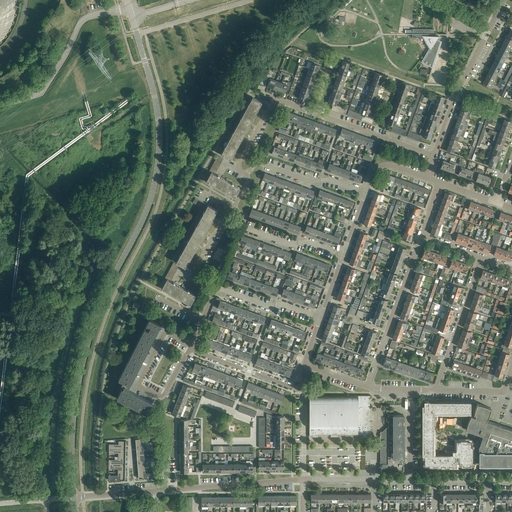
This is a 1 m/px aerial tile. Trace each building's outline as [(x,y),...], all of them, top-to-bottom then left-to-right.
[(16,10),(17,5),(16,0),(0,0),(0,43),(1,42),(5,38),(8,34),(10,30),(13,25),(14,20),(16,15),(16,10)] [(434,34),(434,29),(412,29),(412,38),(416,38),(416,37),(421,37),(421,35),(433,35),(433,34),(434,34)] [(421,35),(421,37),(421,38),(424,38),(430,48),(424,59),(433,64),(440,42),(437,41),(436,42),(435,41),(438,35),(433,35),(421,35)] [(504,43),(501,48),(509,52),(511,47),(504,43)] [(501,48),(499,53),(507,57),(509,52),(501,48)] [(499,53),(496,58),(504,62),(507,57),(499,53)] [(496,58),(494,63),(502,67),(504,62),(496,58)] [(348,70),(349,68),(350,63),(342,61),(342,62),(341,67),(340,67),(348,70)] [(307,68),(309,68),(317,71),(318,67),(319,67),(319,65),(311,62),(309,62),(307,68)] [(494,63),(491,68),(499,72),(502,67),(494,63)] [(340,68),(339,73),(338,73),(346,76),(348,70),(340,67),(341,67),(340,66),(339,68),(340,68)] [(309,68),(307,75),(314,78),(315,77),(316,72),(317,73),(317,71),(309,68)] [(491,68),(489,73),(497,77),(499,72),(491,68)] [(338,74),(336,78),(336,79),(344,82),(346,76),(338,73),(339,73),(338,72),(337,74),(338,74)] [(384,75),(374,72),(373,75),(374,75),(373,79),(381,81),(383,77),(384,75)] [(489,73),(486,77),(494,81),(497,77),(489,73)] [(307,75),(305,81),(312,83),(313,83),(314,78),(315,78),(315,77),(314,78),(307,75)] [(494,81),(486,77),(484,82),(492,86),(494,81)] [(336,80),(334,84),(334,85),(342,87),(344,82),(336,79),(336,78),(335,79),(336,80)] [(371,84),(371,85),(379,88),(379,87),(381,82),(381,83),(382,81),(381,81),(373,79),(370,78),(369,83),(371,84)] [(269,86),(273,88),(276,81),(270,79),(267,86),(268,87),(269,86)] [(274,88),(279,90),(283,80),(282,80),(281,83),(276,81),(273,88),(273,89),(274,89),(274,88)] [(279,90),(279,91),(280,91),(280,90),(285,92),(287,88),(289,89),(292,82),(288,81),(288,82),(283,80),(279,90)] [(305,81),(303,87),(310,89),(312,84),(313,84),(313,83),(312,83),(305,81)] [(402,82),(400,88),(407,91),(409,85),(402,82)] [(334,84),(333,85),(334,86),(332,90),(332,91),(340,93),(342,87),(334,85),(334,84)] [(371,85),(369,91),(377,93),(378,88),(379,89),(380,87),(379,87),(379,88),(371,85)] [(303,87),(301,92),(308,95),(308,94),(310,90),(311,90),(311,89),(310,89),(303,87)] [(400,88),(398,94),(405,97),(407,91),(400,88)] [(332,91),(330,96),(330,97),(337,99),(338,98),(340,99),(342,94),(340,93),(332,91),(332,90),(331,91),(332,91)] [(369,91),(367,96),(375,99),(376,94),(377,94),(378,93),(377,93),(369,91)] [(308,95),(301,92),(299,98),(306,100),(308,96),(309,96),(309,95),(308,94),(308,95)] [(398,94),(396,100),(403,103),(405,97),(398,94)] [(437,94),(435,101),(442,103),(445,97),(437,94)] [(328,102),(333,104),(336,105),(337,99),(330,97),(330,96),(329,97),(330,97),(328,102)] [(367,96),(364,102),(373,105),(373,104),(374,100),(375,100),(375,99),(367,96)] [(253,97),(245,111),(254,116),(257,110),(258,110),(259,109),(258,108),(262,102),(253,97)] [(396,100),(394,106),(401,108),(403,103),(396,100)] [(430,105),(440,109),(442,103),(435,101),(434,103),(431,102),(430,105)] [(364,102),(362,108),(370,111),(371,110),(372,106),(373,106),(373,105),(373,104),(373,105),(364,102)] [(463,104),(461,110),(471,113),(473,107),(463,104)] [(440,109),(430,105),(428,111),(438,115),(440,109)] [(401,108),(394,106),(392,112),(399,114),(401,108)] [(361,114),(363,115),(368,116),(370,112),(371,112),(371,110),(370,111),(362,108),(360,114),(361,114)] [(459,115),(466,118),(468,119),(471,113),(461,110),(459,115)] [(245,111),(237,125),(246,131),(249,124),(250,125),(251,123),(251,122),(254,116),(245,111)] [(287,122),(289,123),(293,113),(287,111),(285,118),(288,119),(287,122)] [(426,117),(436,121),(438,115),(428,111),(427,111),(425,117),(426,117)] [(392,112),(389,117),(397,120),(398,117),(401,118),(402,115),(399,114),(392,112)] [(292,121),(296,122),(298,115),(293,113),(289,123),(291,124),(292,121)] [(459,115),(457,121),(468,125),(467,124),(468,122),(465,121),(465,118),(466,118),(459,115)] [(309,119),(304,117),(300,128),(302,129),(304,125),(307,126),(309,119)] [(393,125),(396,126),(398,127),(399,124),(396,123),(397,120),(389,117),(387,123),(393,125)] [(426,117),(423,123),(434,127),(436,121),(426,117)] [(305,130),(311,132),(315,121),(309,119),(307,126),(305,130)] [(500,123),(500,124),(509,127),(511,121),(511,122),(511,121),(505,119),(503,124),(500,123)] [(317,130),(318,130),(320,123),(315,121),(311,132),(316,134),(317,130)] [(457,121),(455,127),(466,131),(468,125),(457,121)] [(318,130),(323,132),(326,125),(320,123),(318,130)] [(434,127),(423,123),(421,129),(432,133),(434,127)] [(500,124),(498,129),(501,130),(507,133),(509,127),(500,124)] [(237,125),(229,140),(238,145),(242,139),(243,137),(246,131),(237,125)] [(453,133),(463,136),(463,137),(466,131),(455,127),(453,133)] [(338,137),(344,139),(348,130),(342,128),(340,133),(338,137)] [(421,135),(423,136),(430,138),(432,133),(421,129),(420,128),(419,132),(420,133),(419,135),(421,135)] [(495,135),(494,135),(505,138),(507,133),(501,130),(499,133),(497,132),(489,129),(488,132),(495,135)] [(344,139),(350,141),(353,132),(348,130),(344,139)] [(359,134),(353,132),(350,141),(355,144),(359,134)] [(453,133),(451,139),(457,141),(458,139),(461,140),(463,136),(453,133)] [(359,142),(362,143),(364,136),(359,134),(355,144),(358,145),(359,142)] [(494,135),(492,140),(503,144),(505,138),(494,135)] [(370,138),(367,145),(366,148),(371,150),(375,140),(370,138)] [(451,139),(449,144),(458,148),(460,144),(457,143),(457,141),(451,139)] [(238,145),(229,140),(221,154),(230,159),(234,153),(235,151),(238,145)] [(492,147),(501,150),(503,144),(492,140),(490,146),(492,147)] [(272,153),(277,155),(281,145),(278,144),(277,148),(274,146),(272,153)] [(458,148),(449,144),(447,150),(446,150),(453,153),(454,150),(457,151),(458,148)] [(277,155),(283,157),(285,151),(285,150),(286,148),(284,147),(284,146),(283,146),(281,145),(277,155)] [(488,152),(499,156),(501,150),(492,147),(491,150),(492,150),(491,153),(488,152)] [(283,157),(288,159),(291,153),(291,152),(292,149),(289,148),(288,151),(285,151),(283,157)] [(486,158),(490,159),(497,161),(499,156),(488,152),(486,158)] [(294,161),(299,163),(303,154),(300,153),(299,155),(296,154),(294,161)] [(299,163),(305,165),(308,156),(303,154),(299,163)] [(305,165),(310,167),(313,160),(312,160),(313,158),(308,156),(305,165)] [(318,162),(316,169),(321,171),(325,161),(319,159),(318,162)] [(497,161),(490,159),(488,165),(495,167),(497,161)] [(310,167),(316,169),(318,162),(313,160),(310,167)] [(441,168),(447,170),(449,162),(443,160),(441,168)] [(458,174),(465,176),(467,169),(464,168),(465,164),(462,163),(463,161),(460,160),(459,164),(457,170),(460,171),(458,174)] [(327,170),(332,172),(335,165),(336,162),(333,161),(332,164),(329,163),(327,170)] [(454,169),(457,170),(459,164),(450,161),(449,162),(447,170),(453,172),(454,169)] [(332,172),(338,174),(341,167),(335,165),(332,172)] [(346,169),(341,167),(338,174),(344,176),(346,169)] [(214,185),(222,190),(227,180),(219,176),(220,175),(218,175),(215,174),(216,171),(211,168),(209,171),(211,172),(206,181),(212,184),(212,185),(214,186),(214,185)] [(471,175),(474,176),(477,168),(475,168),(475,169),(474,169),(473,171),(467,169),(465,176),(470,178),(471,175)] [(476,180),(482,183),(485,175),(482,174),(483,170),(477,168),(474,176),(477,177),(476,180)] [(391,186),(392,184),(395,177),(389,175),(386,184),(391,186)] [(485,175),(482,183),(488,185),(491,177),(485,175)] [(398,185),(401,179),(395,177),(392,184),(397,186),(398,185)] [(398,185),(404,187),(406,181),(401,179),(398,185)] [(226,193),(228,194),(229,193),(235,197),(240,187),(234,184),(234,183),(232,182),(232,183),(227,180),(222,190),(227,192),(226,193)] [(283,189),(289,191),(290,189),(292,183),(287,181),(284,187),(283,189)] [(404,187),(410,189),(412,183),(406,181),(404,187)] [(410,189),(415,191),(418,185),(412,183),(410,189)] [(299,196),(300,196),(303,187),(298,185),(295,191),(294,194),(299,196)] [(415,193),(421,195),(423,187),(418,185),(415,191),(415,193)] [(303,187),(300,196),(305,198),(305,197),(306,195),(309,189),(303,187)] [(423,187),(421,195),(420,197),(426,199),(429,189),(423,187)] [(317,196),(323,198),(325,191),(320,189),(317,196)] [(443,198),(450,200),(453,201),(455,193),(450,191),(449,193),(446,192),(443,198)] [(375,192),(373,198),(379,200),(382,194),(375,192)] [(373,198),(370,205),(380,208),(382,201),(379,200),(373,198)] [(443,198),(441,204),(448,206),(450,200),(443,198)] [(465,207),(473,211),(476,203),(470,201),(470,202),(467,201),(465,207)] [(479,212),(479,213),(482,205),(476,203),(473,211),(474,211),(476,212),(477,212),(479,213),(479,212)] [(441,204),(439,209),(446,212),(448,206),(441,204)] [(208,205),(200,219),(209,224),(213,218),(214,217),(214,216),(217,210),(208,205)] [(370,205),(368,211),(375,213),(376,210),(379,211),(380,208),(370,205)] [(479,213),(485,215),(488,207),(482,205),(479,213)] [(408,211),(412,212),(419,214),(421,208),(414,206),(413,209),(409,207),(408,211)] [(488,207),(485,215),(494,218),(496,211),(493,210),(493,209),(488,207)] [(439,209),(437,215),(444,218),(446,212),(439,209)] [(375,213),(368,211),(366,217),(372,220),(375,213)] [(412,212),(409,219),(416,221),(419,214),(412,212)] [(495,218),(504,221),(506,214),(500,212),(500,213),(497,212),(495,218)] [(437,215),(435,221),(442,224),(444,218),(437,215)] [(364,223),(370,226),(371,223),(374,224),(375,221),(372,220),(366,217),(364,223)] [(200,219),(192,233),(201,238),(205,232),(205,233),(207,231),(206,230),(209,224),(200,219)] [(407,225),(414,227),(416,221),(409,219),(408,222),(405,221),(404,223),(407,225)] [(435,221),(433,227),(439,230),(442,224),(435,221)] [(304,232),(310,234),(312,227),(307,225),(304,232)] [(407,225),(405,231),(412,234),(413,230),(414,230),(415,228),(414,228),(414,227),(407,225)] [(310,234),(315,236),(318,229),(312,227),(310,234)] [(439,230),(433,227),(431,233),(437,235),(439,231),(439,230)] [(315,236),(321,238),(323,231),(318,229),(315,236)] [(321,238),(326,240),(329,233),(330,231),(324,229),(323,231),(321,238)] [(334,235),(332,242),(337,244),(340,238),(337,236),(338,232),(336,231),(334,235)] [(412,234),(405,231),(403,238),(409,240),(412,234)] [(361,232),(358,238),(365,240),(367,234),(361,232)] [(192,233),(184,248),(193,253),(197,247),(198,247),(199,245),(198,245),(201,238),(192,233)] [(326,240),(332,242),(334,235),(329,233),(326,240)] [(455,241),(461,243),(464,235),(458,233),(455,241)] [(245,246),(245,244),(248,237),(242,235),(240,241),(243,243),(242,245),(244,246),(245,246)] [(461,243),(466,245),(469,237),(464,235),(461,243)] [(472,247),(477,249),(480,241),(478,240),(479,237),(476,236),(474,239),(475,239),(472,247)] [(248,245),(251,245),(253,239),(248,237),(245,244),(245,246),(247,247),(248,245)] [(466,245),(472,247),(475,239),(474,239),(469,237),(466,245)] [(358,238),(356,244),(367,248),(369,242),(365,240),(358,238)] [(477,249),(483,251),(486,243),(482,242),(483,239),(481,238),(480,241),(477,249)] [(255,251),(259,241),(253,239),(251,245),(253,247),(252,249),(255,250),(255,251)] [(259,249),(262,250),(264,243),(259,241),(255,251),(258,252),(259,249)] [(486,243),(483,251),(488,253),(491,245),(486,243)] [(354,251),(360,253),(363,254),(365,247),(367,248),(356,244),(354,251)] [(270,253),(273,254),(275,247),(269,245),(266,255),(269,256),(270,253)] [(400,246),(397,252),(404,254),(406,248),(400,246)] [(493,255),(499,257),(502,249),(496,247),(493,255)] [(193,253),(184,248),(176,262),(185,267),(189,261),(190,261),(191,259),(190,259),(193,253)] [(278,256),(284,258),(286,251),(281,249),(278,256)] [(424,258),(428,259),(431,251),(425,249),(421,259),(424,259),(424,258)] [(502,249),(499,257),(505,259),(508,251),(502,249)] [(354,251),(352,257),(358,259),(360,253),(354,251)] [(396,255),(395,258),(402,260),(404,254),(397,252),(394,251),(393,254),(396,255)] [(431,251),(428,259),(433,261),(436,253),(431,251)] [(296,264),(299,265),(302,255),(297,253),(294,259),(297,260),(296,264)] [(433,261),(438,263),(441,255),(436,253),(433,261)] [(302,262),(305,263),(308,257),(302,255),(299,265),(301,266),(302,262)] [(441,255),(438,263),(444,265),(447,257),(441,255)] [(309,269),(310,269),(313,259),(308,257),(305,263),(308,265),(307,268),(309,269)] [(358,259),(352,257),(349,263),(356,266),(358,259)] [(395,258),(393,264),(400,266),(402,260),(395,258)] [(314,267),(316,267),(319,261),(313,259),(310,269),(313,270),(314,267)] [(449,267),(455,269),(458,261),(452,259),(449,267)] [(316,267),(322,269),(324,263),(319,261),(316,267)] [(460,272),(464,263),(458,261),(455,269),(460,271),(460,272)] [(324,263),(322,269),(327,272),(330,265),(324,263)] [(464,263),(460,272),(465,274),(469,265),(464,263)] [(400,266),(393,264),(391,270),(398,272),(400,266)] [(348,266),(346,273),(352,275),(353,272),(356,273),(357,270),(348,266)] [(233,279),(236,269),(233,268),(232,271),(229,270),(226,277),(233,279)] [(485,282),(486,279),(489,272),(483,270),(479,280),(485,282)] [(245,276),(247,273),(241,271),(240,275),(238,281),(243,283),(246,277),(245,276)] [(385,277),(395,280),(397,274),(390,272),(388,278),(385,277)] [(416,272),(414,278),(421,280),(423,274),(416,272)] [(486,279),(491,281),(494,274),(489,272),(486,279)] [(346,273),(344,279),(350,282),(352,275),(346,273)] [(496,285),(497,283),(500,276),(494,274),(491,281),(491,283),(496,285)] [(170,292),(176,296),(181,287),(175,283),(175,282),(174,282),(173,282),(170,281),(172,278),(166,275),(165,278),(167,279),(162,288),(168,291),(168,292),(170,293),(170,292)] [(502,285),(503,285),(505,278),(500,276),(497,283),(497,284),(502,286),(502,285)] [(243,283),(249,285),(251,279),(246,277),(243,283)] [(386,284),(393,286),(395,280),(385,277),(383,283),(386,284)] [(414,278),(412,284),(419,286),(421,280),(414,278)] [(505,278),(503,285),(508,287),(511,280),(505,278)] [(344,279),(341,286),(348,288),(350,282),(344,279)] [(260,289),(265,291),(268,283),(269,281),(265,280),(264,283),(262,283),(260,289)] [(254,287),(260,289),(262,283),(257,281),(254,287)] [(452,291),(459,293),(461,287),(451,283),(449,289),(452,290),(452,291)] [(386,284),(384,289),(391,292),(393,286),(386,284)] [(419,286),(412,284),(410,290),(417,292),(419,286)] [(273,286),(270,293),(276,295),(278,288),(273,286)] [(281,295),(287,297),(289,290),(290,287),(287,286),(286,289),(284,288),(281,295)] [(341,286),(339,292),(348,295),(346,294),(348,288),(341,286)] [(181,287),(176,296),(182,299),(182,300),(184,301),(184,300),(191,304),(196,294),(189,291),(190,290),(188,290),(181,287)] [(391,292),(384,289),(378,287),(377,290),(381,292),(380,295),(381,296),(388,298),(391,292)] [(292,299),(298,301),(302,291),(296,289),(295,292),(292,299)] [(289,290),(287,297),(292,299),(295,292),(289,290)] [(348,295),(339,292),(337,298),(343,301),(345,297),(347,298),(348,295)] [(476,292),(474,297),(481,300),(483,300),(484,299),(482,298),(483,294),(476,292)] [(303,303),(309,305),(312,295),(307,293),(306,296),(303,303)] [(409,293),(407,299),(413,302),(416,296),(409,293)] [(312,295),(309,305),(314,307),(318,296),(313,294),(312,295)] [(441,300),(441,302),(447,304),(451,305),(452,303),(456,304),(457,299),(450,296),(448,302),(441,299),(441,300)] [(474,297),(472,303),(480,306),(480,305),(481,306),(482,304),(480,303),(481,303),(482,301),(481,300),(474,297)] [(376,303),(379,304),(386,306),(388,300),(381,298),(380,301),(377,300),(376,303)] [(407,299),(404,305),(411,307),(413,302),(407,299)] [(223,310),(226,302),(220,300),(217,308),(223,310)] [(228,315),(232,305),(226,302),(223,310),(226,312),(226,314),(228,315)] [(480,306),(472,303),(470,309),(478,311),(480,306)] [(379,304),(377,310),(383,312),(386,306),(379,304)] [(235,315),(238,307),(232,305),(228,315),(230,315),(230,316),(233,317),(234,314),(235,315)] [(334,305),(332,311),(341,314),(342,314),(343,311),(339,310),(341,307),(339,306),(334,305)] [(404,305),(402,311),(409,313),(411,307),(404,305)] [(239,320),(243,309),(238,307),(235,315),(238,316),(236,319),(239,320)] [(447,307),(445,313),(452,315),(454,309),(447,307)] [(246,319),(249,311),(243,309),(239,320),(241,321),(242,317),(246,319)] [(371,314),(381,318),(383,312),(377,310),(376,313),(372,312),(371,314)] [(469,310),(467,316),(475,319),(477,313),(469,310)] [(252,320),(254,313),(249,311),(246,319),(249,320),(249,321),(248,324),(250,324),(252,320)] [(332,311),(330,317),(339,320),(341,314),(332,311)] [(409,313),(402,311),(400,317),(407,319),(409,313)] [(253,322),(257,323),(260,315),(254,313),(252,320),(254,320),(253,322)] [(381,318),(371,314),(370,317),(374,318),(372,322),(379,324),(381,318)] [(260,315),(257,323),(261,324),(261,323),(263,324),(266,317),(260,315)] [(467,316),(465,321),(473,324),(475,319),(467,316)] [(330,317),(328,322),(338,326),(340,320),(339,320),(330,317)] [(439,317),(437,323),(448,327),(450,321),(439,317)] [(117,398),(147,413),(153,402),(152,402),(129,390),(131,385),(129,384),(160,324),(161,324),(150,318),(119,379),(123,381),(122,383),(124,385),(123,388),(122,388),(117,398)] [(271,328),(274,329),(277,321),(271,319),(268,329),(270,330),(271,328)] [(397,326),(403,329),(406,330),(409,324),(399,320),(397,326)] [(280,332),(283,323),(277,321),(274,329),(278,331),(280,332)] [(473,324),(465,321),(464,327),(472,330),(472,329),(473,330),(475,325),(473,324)] [(282,332),(286,333),(289,325),(283,323),(280,332),(282,333),(282,332)] [(432,330),(437,332),(438,329),(446,332),(448,327),(437,323),(435,328),(432,327),(429,326),(428,329),(432,330)] [(291,335),(292,335),(294,327),(289,325),(286,333),(289,335),(289,336),(291,336),(291,335)] [(397,326),(395,332),(401,335),(403,329),(397,326)] [(293,336),(297,337),(300,329),(294,327),(292,335),(293,336)] [(326,328),(324,334),(334,337),(335,334),(331,333),(332,330),(326,328)] [(300,329),(297,337),(301,339),(301,337),(303,338),(306,332),(300,329)] [(463,329),(461,334),(469,337),(471,331),(463,329)] [(376,332),(369,330),(367,336),(374,338),(376,332)] [(401,335),(395,332),(392,338),(399,341),(401,335)] [(461,334),(459,340),(467,343),(469,337),(461,334)] [(365,341),(365,342),(372,344),(374,338),(367,336),(364,335),(362,340),(365,341)] [(437,335),(435,341),(442,343),(444,337),(437,335)] [(204,344),(210,347),(213,339),(209,337),(209,339),(207,338),(204,344)] [(511,345),(511,340),(505,338),(504,340),(506,341),(504,345),(502,344),(501,346),(509,349),(510,346),(511,347),(511,345)] [(213,339),(210,347),(216,349),(219,341),(213,339)] [(216,349),(221,351),(224,343),(221,342),(221,340),(219,339),(219,341),(216,349)] [(284,348),(287,349),(288,345),(289,342),(286,340),(283,340),(282,343),(281,347),(284,348)] [(467,343),(459,340),(457,346),(465,348),(467,343)] [(435,341),(433,346),(440,349),(442,343),(435,341)] [(365,342),(363,348),(370,350),(372,344),(365,342)] [(221,351),(227,353),(229,346),(230,345),(228,344),(224,343),(221,351)] [(227,353),(233,355),(235,347),(232,346),(231,347),(229,346),(227,353)] [(235,347),(233,355),(238,357),(242,348),(239,348),(239,349),(235,347)] [(238,357),(244,359),(247,351),(243,350),(244,348),(242,347),(242,348),(238,357)] [(247,351),(244,359),(250,361),(254,349),(251,348),(249,353),(247,351)] [(370,350),(363,348),(361,354),(368,356),(370,350)] [(498,356),(499,357),(507,359),(509,354),(508,353),(509,350),(503,349),(501,355),(499,354),(498,356)] [(327,363),(329,357),(330,354),(324,352),(323,355),(321,361),(327,363)] [(315,359),(321,361),(323,355),(317,353),(315,359)] [(255,363),(261,365),(264,358),(260,356),(261,355),(259,354),(255,363)] [(267,367),(270,360),(271,357),(268,356),(267,359),(264,358),(261,365),(267,367)] [(267,367),(272,369),(276,359),(273,357),(271,360),(270,360),(267,367)] [(327,363),(332,365),(335,359),(329,357),(327,363)] [(383,365),(389,367),(392,359),(386,357),(383,365)] [(500,359),(499,363),(506,365),(507,359),(499,357),(498,359),(500,359)] [(451,368),(457,370),(459,362),(460,360),(454,358),(451,368)] [(338,368),(344,370),(347,360),(345,359),(344,362),(340,361),(338,368)] [(389,367),(395,369),(397,361),(392,359),(389,367)] [(272,369),(278,372),(281,364),(282,360),(280,360),(279,363),(275,362),(272,369)] [(350,372),(352,365),(353,362),(347,360),(344,370),(350,372)] [(395,369),(400,371),(403,363),(397,361),(395,369)] [(192,371),(198,373),(201,365),(195,362),(192,371)] [(457,370),(462,372),(465,364),(459,362),(457,370)] [(400,371),(406,373),(409,365),(403,363),(400,371)] [(496,366),(496,368),(504,371),(506,365),(499,363),(497,367),(496,366)] [(278,372),(284,374),(287,366),(281,364),(278,372)] [(462,372),(468,373),(471,366),(465,364),(462,372)] [(198,373),(204,375),(207,367),(201,365),(198,373)] [(350,372),(356,374),(358,368),(352,365),(350,372)] [(406,373),(412,375),(415,367),(409,365),(406,373)] [(287,366),(284,374),(290,376),(292,368),(287,366)] [(358,368),(356,374),(361,376),(365,367),(362,366),(361,369),(358,368)] [(468,373),(474,375),(476,368),(471,366),(468,373)] [(204,375),(210,377),(213,369),(207,367),(204,375)] [(412,375),(418,377),(420,369),(415,367),(412,375)] [(476,368),(474,375),(480,377),(482,370),(476,368)] [(495,375),(498,376),(502,377),(504,371),(496,368),(495,371),(496,371),(495,375)] [(210,377),(216,380),(219,371),(213,369),(210,377)] [(418,377),(423,379),(426,371),(420,369),(418,377)] [(216,380),(222,382),(225,373),(219,371),(216,380)] [(426,371),(423,379),(429,381),(432,373),(426,371)] [(222,382),(228,384),(231,375),(225,373),(222,382)] [(228,384),(234,386),(237,378),(231,375),(228,384)] [(237,378),(234,386),(240,388),(243,380),(237,378)] [(245,390),(251,393),(254,384),(248,382),(245,390)] [(183,384),(181,390),(189,393),(191,387),(183,384)] [(251,393),(257,395),(260,386),(254,384),(251,393)] [(257,395),(263,397),(266,388),(260,386),(257,395)] [(263,397),(269,399),(272,391),(266,388),(263,397)] [(181,390),(179,396),(187,399),(189,393),(181,390)] [(269,399),(275,401),(278,393),(272,391),(269,399)] [(278,393),(275,401),(281,404),(284,395),(278,393)] [(363,434),(363,436),(371,436),(371,421),(370,421),(370,396),(371,396),(371,395),(358,395),(358,396),(309,395),(309,436),(318,436),(318,434),(331,434),(331,436),(330,436),(338,436),(338,434),(363,434)] [(179,396),(177,401),(184,404),(187,399),(179,396)] [(433,426),(433,412),(433,408),(429,408),(429,402),(429,400),(424,400),(424,405),(423,405),(423,456),(425,456),(425,454),(433,454),(433,426)] [(429,408),(433,408),(433,412),(470,412),(470,400),(470,403),(467,403),(467,402),(429,402),(429,408)] [(476,432),(474,439),(474,454),(474,461),(479,461),(479,465),(480,465),(481,465),(483,465),(484,466),(485,466),(487,466),(488,466),(490,465),(491,465),(492,465),(494,465),(496,465),(497,465),(498,466),(499,466),(501,466),(502,466),(504,465),(505,465),(507,465),(509,465),(510,465),(511,465),(511,428),(511,429),(511,428),(509,428),(508,427),(507,427),(505,426),(504,426),(502,426),(501,425),(500,425),(498,424),(497,423),(496,423),(494,422),(493,422),(492,421),(490,421),(489,421),(488,421),(487,420),(491,409),(491,408),(490,407),(489,407),(488,406),(486,406),(485,405),(484,405),(482,404),(481,404),(480,404),(478,403),(477,403),(477,404),(476,407),(472,406),(472,400),(470,400),(470,412),(472,412),(471,415),(470,416),(469,418),(468,420),(468,422),(467,424),(467,426),(466,428),(466,429),(476,432)] [(177,401),(175,407),(182,410),(184,404),(177,401)] [(182,410),(175,407),(172,413),(180,416),(182,410)] [(393,460),(393,415),(393,414),(390,414),(390,421),(388,421),(388,428),(385,431),(385,439),(382,439),(380,441),(380,444),(382,446),(381,446),(381,463),(382,464),(380,465),(380,470),(381,470),(381,471),(382,473),(383,473),(388,473),(390,471),(403,471),(403,467),(405,467),(405,460),(393,460)] [(404,415),(393,415),(393,460),(405,460),(405,417),(404,417),(404,415)] [(143,438),(135,439),(136,447),(153,445),(153,441),(143,442),(143,438)] [(425,460),(425,462),(425,465),(456,465),(456,462),(459,462),(459,464),(463,464),(463,465),(470,465),(470,464),(474,464),(474,461),(474,454),(474,439),(473,441),(472,441),(472,445),(471,445),(471,441),(467,441),(467,440),(460,440),(460,441),(456,441),(456,450),(452,450),(452,454),(433,454),(425,454),(425,456),(425,459),(425,460)] [(109,444),(109,448),(126,449),(126,441),(118,440),(118,444),(109,444)] [(153,445),(136,447),(137,455),(144,454),(144,451),(153,450),(153,445)] [(109,448),(109,453),(118,453),(118,456),(126,456),(126,449),(109,448)] [(144,454),(137,455),(137,463),(154,461),(154,457),(145,457),(144,454)] [(109,459),(109,464),(125,464),(126,456),(118,456),(118,459),(109,459)] [(154,461),(137,463),(138,470),(146,470),(145,466),(155,466),(154,461)] [(109,464),(108,468),(118,469),(118,472),(125,472),(125,464),(109,464)] [(146,470),(138,470),(139,478),(155,477),(155,472),(146,473),(146,470)] [(108,475),(108,480),(125,480),(125,472),(118,472),(118,475),(108,475)]
